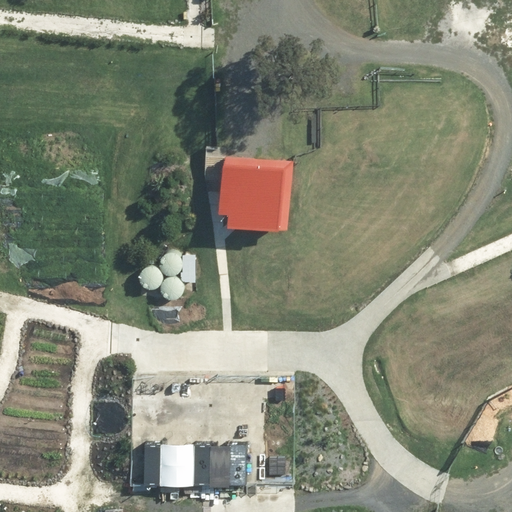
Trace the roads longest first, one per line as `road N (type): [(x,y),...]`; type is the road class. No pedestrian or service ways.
road 1 (track): [(287,0),(287,15),(336,44),(463,71),(504,97),(507,139),(490,188),(381,316),(327,338),(272,340)]
road 2 (track): [(381,316),(356,376),(378,457),(415,479),(511,469)]
road 3 (track): [(272,340),(171,340),(48,294),(0,291)]
